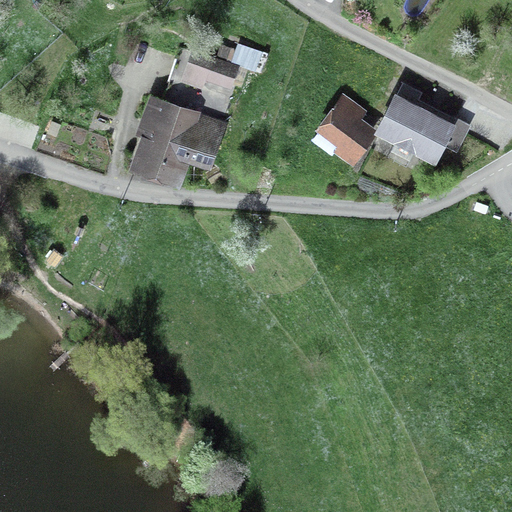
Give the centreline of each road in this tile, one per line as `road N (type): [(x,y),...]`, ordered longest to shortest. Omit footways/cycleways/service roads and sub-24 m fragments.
road 1 (residential): [(511,162),(415,214),(148,195),(79,181),(0,151)]
road 2 (residential): [(297,0),(511,112)]
